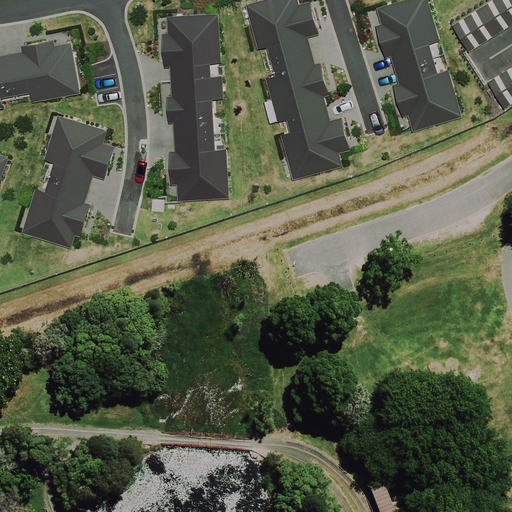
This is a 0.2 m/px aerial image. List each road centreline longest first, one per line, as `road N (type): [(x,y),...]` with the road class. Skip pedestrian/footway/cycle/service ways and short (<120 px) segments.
road 1 (residential): [(122,4),(146,82),(144,245)]
road 2 (residential): [(377,129),(342,0)]
road 3 (residential): [(122,4),(0,24)]
